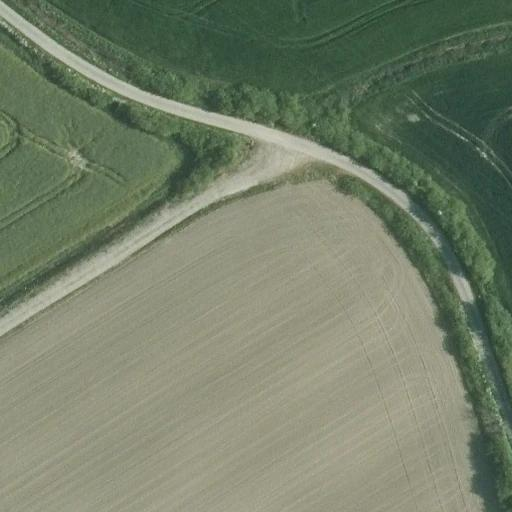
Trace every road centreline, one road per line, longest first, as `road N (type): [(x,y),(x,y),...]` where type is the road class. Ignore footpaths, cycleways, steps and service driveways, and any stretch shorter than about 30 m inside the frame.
road 1 (unclassified): [(511,448),(466,316),(411,214),(374,189),(120,91),(0,17)]
road 2 (track): [(0,324),(265,153)]
